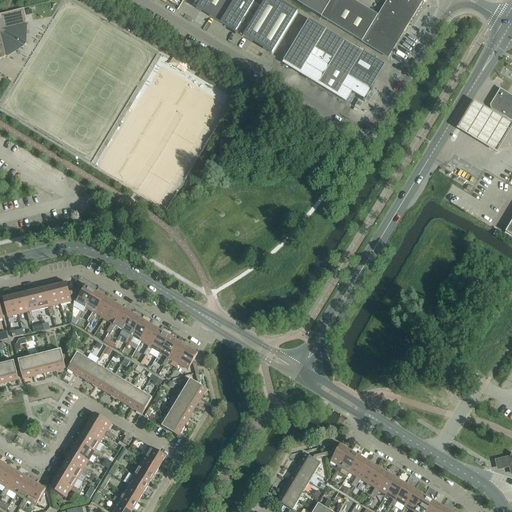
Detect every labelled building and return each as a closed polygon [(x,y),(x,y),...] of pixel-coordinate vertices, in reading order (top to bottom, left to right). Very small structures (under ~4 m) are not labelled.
[(297,13),(276,0),(201,0),(196,9),(236,33),(237,31),(244,36),(243,37),(272,55),(297,13)] [(291,0),(325,20),(336,0),(291,0)] [(422,2),(419,0),(388,0),(378,16),(351,0),(336,0),(325,20),(388,58),(422,2)] [(27,22),(24,9),(0,14),(0,15),(1,19),(0,19),(0,59),(6,58),(5,57),(7,56),(23,47),(26,43),(26,25),(26,23),(27,22)] [(292,47),(288,53),(332,80),(327,88),(330,90),(335,82),(361,97),(360,99),(365,102),(369,96),(374,89),(371,87),(370,89),(349,76),(350,77),(355,70),(353,69),(359,58),(363,52),(345,41),(309,19),(305,26),(292,47)] [(385,66),(363,52),(359,58),(353,69),(355,70),(350,77),(349,76),(370,89),(371,87),(379,76),(385,66)] [(211,77),(207,83),(215,87),(218,82),(211,77)] [(500,90),(491,106),(492,109),(511,121),(511,120),(511,85),(505,82),(500,90)] [(511,131),(511,126),(474,104),(458,131),(498,155),(511,131)] [(76,291),(69,292),(67,283),(56,286),(61,305),(72,302),(70,296),(75,295),(76,291)] [(86,308),(96,292),(86,286),(85,288),(77,283),(76,291),(75,295),(74,306),(84,312),(86,308)] [(61,305),(56,286),(46,289),(50,307),(48,308),(49,312),(54,311),(52,307),(61,305)] [(50,307),(46,289),(35,291),(40,310),(48,308),(50,307)] [(40,310),(35,291),(25,294),(29,312),(27,313),(28,318),(33,316),(31,312),(40,310)] [(95,314),(105,298),(96,292),(86,308),(93,313),(95,314)] [(29,312),(25,294),(14,296),(19,315),(27,313),(29,312)] [(3,299),(8,318),(19,315),(14,296),(3,299)] [(104,320),(114,303),(105,298),(95,314),(93,313),(91,317),(95,319),(97,315),(104,320)] [(114,325),(123,309),(114,303),(104,320),(112,324),(114,325)] [(116,326),(123,331),(133,314),(123,309),(114,325),(112,324),(109,328),(113,331),(116,326)] [(132,336),(142,320),(133,314),(123,331),(120,335),(128,339),(130,335),(132,336)] [(141,342),(151,326),(142,320),(132,336),(130,335),(128,339),(131,342),(134,338),(141,342)] [(151,348),(161,331),(151,326),(141,342),(149,346),(151,348)] [(160,353),(170,337),(161,331),(151,348),(149,346),(146,351),(150,353),(153,349),(160,353)] [(169,359),(179,342),(170,337),(160,353),(167,358),(169,359)] [(97,342),(95,347),(100,350),(103,345),(97,342)] [(178,364),(188,348),(179,342),(169,359),(167,358),(165,362),(169,364),(171,360),(178,364)] [(196,363),(193,362),(198,354),(188,348),(178,364),(188,370),(191,365),(193,366),(195,374),(199,373),(196,363)] [(66,369),(61,350),(50,353),(55,371),(66,369)] [(40,355),(44,374),(55,371),(50,353),(40,355)] [(77,353),(68,370),(77,375),(87,359),(77,353)] [(44,374),(40,355),(29,358),(34,376),(44,374)] [(18,361),(23,379),(34,376),(29,358),(18,361)] [(86,381),(96,365),(87,359),(77,375),(86,381)] [(125,359),(122,365),(127,368),(130,362),(125,359)] [(19,380),(14,362),(3,364),(8,383),(19,380)] [(96,387),(106,370),(96,365),(86,381),(96,387)] [(105,392),(115,376),(106,370),(96,387),(105,392)] [(199,385),(201,382),(199,374),(199,373),(195,374),(197,381),(196,383),(190,380),(185,389),(201,399),(207,390),(199,385)] [(115,376),(105,392),(114,398),(124,381),(115,376)] [(124,381),(114,398),(123,403),(133,387),(124,381)] [(133,387),(123,403),(133,409),(143,393),(133,387)] [(179,399),(195,408),(201,399),(185,389),(179,399)] [(142,415),(152,399),(143,393),(133,409),(142,415)] [(173,396),(169,404),(174,407),(179,399),(173,396)] [(195,408),(179,399),(174,407),(173,408),(190,418),(195,408)] [(190,418),(173,408),(168,417),(184,427),(190,418)] [(107,432),(111,424),(95,414),(89,424),(106,434),(104,436),(109,438),(111,434),(107,432)] [(168,417),(162,427),(178,437),(184,427),(168,417)] [(84,433),(100,443),(104,436),(106,434),(89,424),(84,433)] [(78,442),(94,452),(93,454),(97,457),(100,453),(96,450),(100,443),(84,433),(78,442)] [(123,443),(128,446),(132,440),(126,436),(123,443)] [(89,461),(93,454),(94,452),(78,442),(72,451),(89,461)] [(324,457),(332,455),(334,456),(331,462),(338,466),(340,468),(350,451),(340,445),(336,453),(333,451),(324,453),(324,457)] [(166,457),(150,447),(144,457),(160,467),(166,457)] [(67,461),(83,471),(82,473),(86,475),(89,471),(85,469),(89,461),(72,451),(67,461)] [(338,466),(336,471),(347,477),(349,473),(359,457),(350,451),(340,468),(338,466)] [(305,454),(299,464),(315,474),(321,464),(325,463),(324,457),(324,453),(314,455),(313,459),(305,454)] [(160,467),(144,457),(139,466),(155,476),(160,467)] [(349,473),(357,477),(359,479),(369,462),(359,457),(349,473)] [(510,458),(510,457),(493,461),(496,471),(508,469),(509,476),(511,475),(511,474),(510,466),(511,462),(511,458),(511,459),(511,457),(510,458)] [(78,480),(82,473),(83,471),(67,461),(61,470),(78,480)] [(0,462),(0,481),(8,467),(0,462)] [(368,484),(378,468),(369,462),(359,479),(357,477),(354,482),(358,484),(361,480),(368,484)] [(111,471),(109,474),(114,476),(119,467),(115,464),(114,466),(111,471)] [(293,473),(310,483),(315,474),(299,464),(293,473)] [(155,476),(139,466),(133,475),(149,485),(155,476)] [(0,481),(0,484),(6,488),(8,489),(18,473),(8,467),(0,481)] [(377,490),(387,473),(378,468),(368,484),(375,489),(377,490)] [(56,479),(72,489),(71,491),(75,493),(77,490),(73,487),(78,480),(61,470),(56,479)] [(336,471),(331,481),(333,482),(339,473),(336,471)] [(18,473),(8,489),(6,488),(3,492),(7,494),(10,490),(17,495),(27,478),(18,473)] [(310,483),(293,473),(288,482),(304,492),(310,483)] [(386,495),(396,479),(387,473),(377,490),(375,489),(372,493),(377,495),(379,491),(386,495)] [(149,485),(133,475),(127,485),(143,494),(149,485)] [(27,478),(17,495),(24,499),(26,500),(36,484),(27,478)] [(66,499),(71,491),(72,489),(56,479),(50,489),(66,499)] [(396,501),(405,485),(396,479),(386,495),(393,500),(396,501)] [(304,492),(288,482),(282,491),(299,501),(304,492)] [(36,506),(46,490),(36,484),(26,500),(24,499),(22,503),(26,506),(28,501),(36,506)] [(143,494),(127,485),(122,494),(138,503),(143,494)] [(405,507),(415,490),(405,485),(396,501),(393,500),(391,504),(395,506),(397,502),(405,507)] [(346,487),(343,493),(348,496),(352,490),(346,487)] [(91,488),(85,497),(90,500),(96,491),(91,488)] [(413,511),(414,511),(424,496),(415,490),(405,507),(412,511),(413,511)] [(293,511),(299,501),(282,491),(276,501),(293,511)] [(132,511),(138,503),(122,494),(116,503),(131,511),(132,511)] [(427,511),(433,502),(424,496),(414,511),(413,511),(412,511),(411,511),(427,511)] [(1,500),(0,502),(0,507),(6,511),(10,506),(1,500)] [(439,511),(443,507),(433,502),(427,511),(439,511)] [(131,511),(116,503),(110,511),(131,511)]
